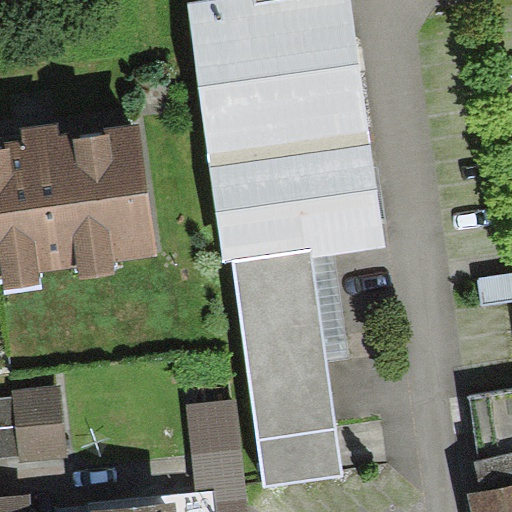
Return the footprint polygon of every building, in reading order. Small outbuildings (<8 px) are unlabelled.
[(342,0),(313,0),(244,9),(186,17),(220,273),(232,271),(315,260),(376,252),(342,0)] [(242,0),(244,9),(313,0),(242,0)] [(0,280),(155,262),(140,140),(0,157),(0,280)] [(344,480),(315,260),(232,271),(261,491),(344,480)] [(0,470),(66,467),(62,399),(0,402),(0,470)] [(511,487),(511,411),(464,418),(475,492),(511,487)] [(476,511),(511,511),(511,488),(474,494),(476,511)] [(32,511),(31,495),(0,496),(0,511),(177,511),(177,503),(92,509),(92,511),(32,511)]
